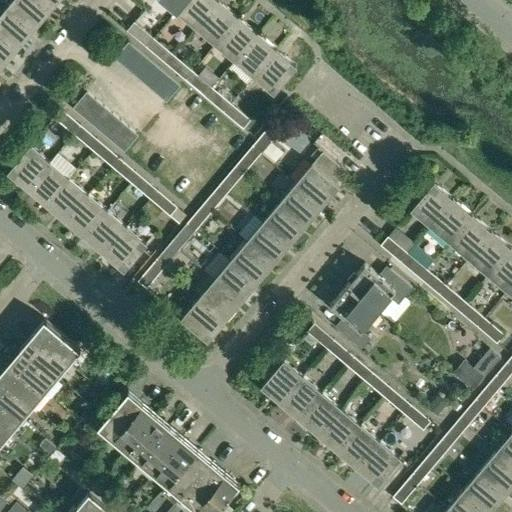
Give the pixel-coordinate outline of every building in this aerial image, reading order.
[(41,0),(11,0),(7,4),(34,27),(50,8),(41,0)] [(164,0),(177,10),(185,0),(164,0)] [(185,0),(177,10),(196,26),(218,0),(185,0)] [(219,0),(218,0),(196,26),(216,43),(238,16),(219,0)] [(7,4),(0,13),(0,31),(18,46),(34,27),(7,4)] [(238,16),(216,43),(235,59),(258,32),(238,16)] [(134,22),(127,30),(146,47),(153,38),(134,22)] [(0,31),(0,64),(2,66),(18,46),(0,31)] [(258,32),(235,59),(254,75),(277,48),(258,32)] [(153,38),(146,47),(166,63),(173,55),(153,38)] [(124,66),(138,50),(127,41),(114,57),(124,66)] [(277,48),(254,75),(274,92),(297,65),(277,48)] [(124,66),(132,73),(146,57),(138,50),(124,66)] [(173,55),(166,63),(185,79),(192,71),(173,55)] [(132,73),(141,80),(155,64),(146,57),(132,73)] [(149,88),(163,71),(155,64),(141,80),(149,88)] [(149,88),(158,95),(172,78),(163,71),(149,88)] [(192,71),(185,79),(205,95),(212,87),(192,71)] [(158,95),(166,102),(180,85),(172,78),(158,95)] [(212,87),(205,95),(224,111),(231,103),(212,87)] [(72,107),(82,116),(96,99),(86,91),(72,107)] [(82,116),(91,123),(104,106),(96,99),(82,116)] [(231,103),(224,111),(243,127),(250,119),(231,103)] [(104,106),(91,123),(99,130),(113,113),(104,106)] [(61,108),(54,116),(73,133),(80,125),(61,108)] [(99,130),(107,137),(121,121),(113,113),(99,130)] [(107,137),(116,144),(130,128),(121,121),(107,137)] [(80,125),(73,133),(93,149),(100,141),(80,125)] [(269,126),(252,145),(261,152),(277,133),(269,126)] [(138,135),(130,128),(116,144),(124,151),(138,135)] [(100,141),(93,149),(112,165),(119,157),(100,141)] [(30,144),(7,170),(27,187),(50,160),(30,144)] [(252,145),(236,164),(244,171),(251,163),(261,152),(252,145)] [(323,149),(295,182),(322,204),(339,185),(335,181),(346,169),(323,149)] [(119,157),(112,165),(131,182),(138,174),(119,157)] [(50,160),(27,187),(47,204),(69,177),(50,160)] [(236,164),(220,184),(228,191),(242,174),(244,171),(236,164)] [(138,174),(131,182),(151,198),(158,190),(138,174)] [(69,177),(47,204),(66,220),(88,193),(69,177)] [(434,181),(411,207),(431,224),(453,197),(434,181)] [(295,182),(279,201),(306,223),(322,204),(295,182)] [(220,184),(203,203),(212,210),(228,191),(220,184)] [(158,190),(151,198),(170,214),(177,206),(158,190)] [(88,193),(66,220),(85,236),(108,209),(88,193)] [(453,197),(431,224),(450,240),(473,214),(453,197)] [(279,201),(263,220),(290,243),(306,223),(279,201)] [(203,203),(187,222),(195,229),(212,210),(203,203)] [(108,209),(85,236),(104,253),(127,226),(108,209)] [(473,214),(450,240),(470,257),(492,230),(473,214)] [(263,220),(247,239),(273,262),(290,243),(263,220)] [(187,222),(171,241),(179,248),(195,229),(187,222)] [(127,226),(104,253),(124,269),(147,242),(127,226)] [(492,230),(470,257),(489,273),(511,246),(492,230)] [(388,236),(381,244),(400,260),(407,252),(388,236)] [(247,239),(230,259),(257,281),(273,262),(247,239)] [(171,241),(154,261),(163,268),(179,248),(171,241)] [(511,246),(489,273),(508,289),(511,284),(511,246)] [(407,252),(400,260),(420,277),(427,268),(407,252)] [(230,259),(214,278),(241,301),(257,281),(230,259)] [(154,261),(138,280),(146,287),(163,268),(154,261)] [(347,283),(378,309),(389,295),(398,303),(412,287),(389,267),(382,276),(365,262),(347,283)] [(427,268),(420,277),(439,293),(446,285),(427,268)] [(214,278),(198,297),(225,319),(241,301),(214,278)] [(378,309),(347,283),(330,303),(347,317),(339,328),(362,347),(370,337),(361,329),(378,309)] [(446,285),(439,293),(459,309),(465,301),(446,285)] [(198,297),(181,316),(208,339),(225,319),(198,297)] [(465,301),(459,309),(478,326),(485,317),(465,301)] [(485,317),(478,326),(497,342),(504,333),(485,317)] [(46,318),(34,333),(66,360),(79,346),(46,318)] [(315,322),(308,330),(327,347),(334,339),(315,322)] [(55,374),(66,360),(34,333),(22,346),(55,374)] [(334,339),(327,347),(346,363),(353,355),(334,339)] [(43,388),(55,374),(22,346),(11,360),(43,388)] [(475,366),(484,374),(485,374),(501,356),(490,346),(474,365),(475,366)] [(353,355),(346,363),(366,380),(373,371),(353,355)] [(284,358),(261,385),(281,401),(304,375),(284,358)] [(475,366),(474,365),(466,358),(454,371),(464,379),(475,366)] [(0,374),(32,401),(43,388),(11,360),(0,372),(0,374)] [(511,364),(508,360),(491,379),(500,386),(511,371),(511,364)] [(475,366),(464,379),(473,387),(484,374),(475,366)] [(373,371),(366,380),(385,396),(392,388),(373,371)] [(32,401),(0,374),(0,398),(20,415),(32,401)] [(304,375),(281,401),(300,418),(323,391),(304,375)] [(491,379),(475,399),(483,406),(500,386),(491,379)] [(392,388),(385,396),(405,413),(412,405),(392,388)] [(127,390),(99,422),(114,435),(141,402),(127,390)] [(323,391),(300,418),(320,434),(342,407),(323,391)] [(0,421),(8,429),(20,415),(0,398),(0,421)] [(475,399),(459,418),(467,425),(483,406),(475,399)] [(141,402),(114,435),(128,446),(155,414),(141,402)] [(412,405),(405,413),(423,428),(430,420),(412,405)] [(342,407),(320,434),(339,450),(362,424),(342,407)] [(141,458),(169,425),(155,414),(128,446),(141,458)] [(459,418),(442,437),(451,444),(467,425),(459,418)] [(0,421),(0,438),(8,429),(0,421)] [(362,424),(339,450),(358,466),(381,439),(362,424)] [(183,437),(169,425),(141,458),(155,469),(183,437)] [(511,430),(495,449),(511,463),(511,430)] [(183,437),(155,469),(169,481),(196,448),(183,437)] [(442,437),(426,456),(434,463),(451,444),(442,437)] [(381,439),(358,466),(378,483),(400,456),(381,439)] [(196,448),(169,481),(183,492),(210,460),(196,448)] [(511,463),(495,449),(479,468),(506,491),(511,484),(511,463)] [(426,456),(410,476),(418,483),(434,463),(426,456)] [(210,460),(183,492),(196,504),(224,472),(210,460)] [(479,468),(463,488),(490,510),(506,491),(479,468)] [(224,472),(196,504),(205,511),(214,511),(225,500),(238,484),(224,472)] [(410,476),(393,495),(401,502),(418,483),(410,476)] [(83,483),(71,497),(79,504),(79,505),(87,511),(116,511),(91,490),(83,483)] [(463,488),(446,507),(452,511),(488,511),(490,510),(463,488)]
